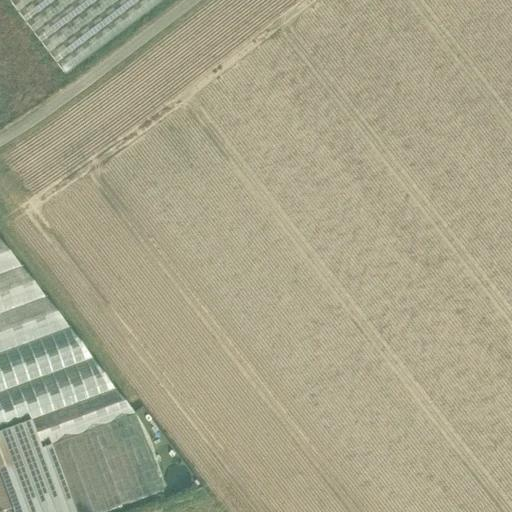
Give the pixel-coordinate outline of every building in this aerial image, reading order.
[(0,242),(0,354),(69,329),(0,242)] [(69,329),(0,354),(0,433),(115,391),(69,329)] [(115,391),(0,433),(0,465),(135,416),(115,391)] [(0,465),(0,484),(1,487),(3,486),(12,511),(109,511),(163,492),(135,416),(0,465)] [(0,511),(5,511),(10,510),(1,487),(0,484),(0,511)]
